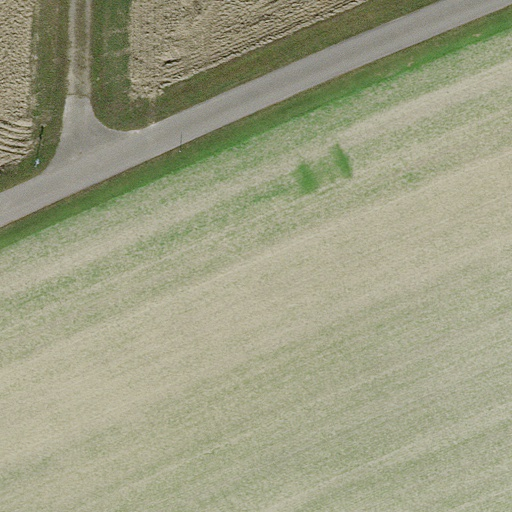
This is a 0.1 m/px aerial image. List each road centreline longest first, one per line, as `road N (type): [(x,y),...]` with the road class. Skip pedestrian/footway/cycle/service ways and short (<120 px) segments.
road 1 (track): [(495,0),(0,211)]
road 2 (track): [(69,177),(79,0)]
